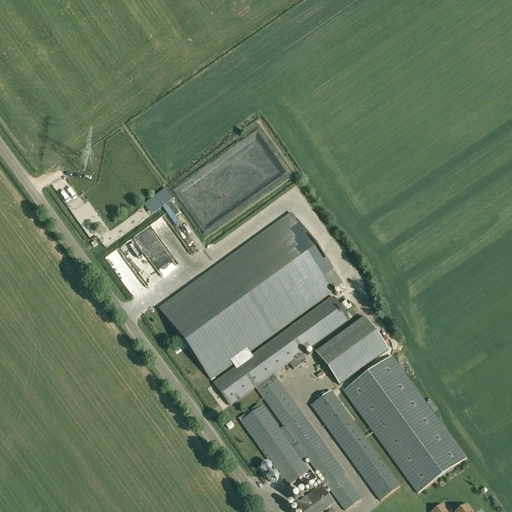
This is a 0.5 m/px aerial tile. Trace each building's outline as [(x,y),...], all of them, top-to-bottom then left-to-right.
[(231,365),(234,369),(251,357),(248,353),(336,289),(340,293),(345,290),(290,214),(158,310),(210,382),(214,379),(213,379),(231,365)] [(165,217),(152,224),(156,230),(168,223),(165,217)] [(138,235),(169,279),(179,272),(167,255),(169,254),(150,227),(138,235)] [(176,260),(190,254),(184,241),(175,245),(168,230),(163,232),(176,260)] [(136,238),(122,247),(152,290),(166,281),(136,238)] [(254,388),(272,375),(288,363),(293,370),(305,361),(305,360),(307,358),(304,354),(302,356),(300,354),(307,349),(349,320),(333,298),(292,327),(251,357),(234,369),(212,385),(228,407),(254,388)] [(387,350),(363,317),(315,354),(339,386),(387,350)] [(418,495),(466,460),(390,357),(343,392),(418,495)] [(272,375),(254,388),(296,446),(307,460),(344,511),(345,511),(361,501),(343,476),(345,475),(272,375)] [(400,488),(331,393),(330,392),(325,396),(323,394),(317,399),(318,401),(310,407),(380,502),(400,488)] [(309,472),(303,464),(307,460),(296,446),(292,449),(263,407),(261,409),(242,422),(241,423),(288,487),(309,472)] [(296,505),(300,511),(323,511),(333,505),(320,487),(296,505)]
